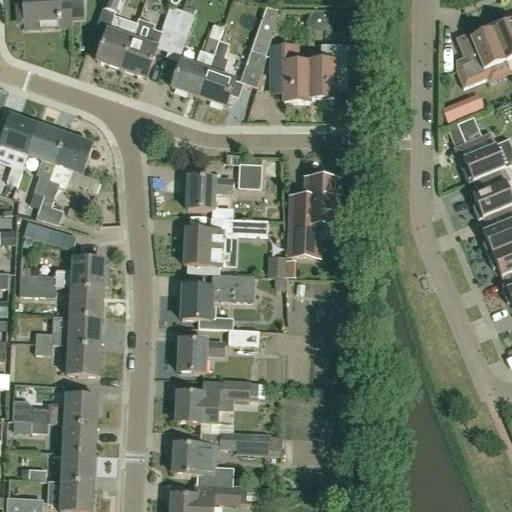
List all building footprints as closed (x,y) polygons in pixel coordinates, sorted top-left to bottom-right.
[(23,0),(23,5),(17,9),(18,25),(25,29),(25,32),(72,29),(70,5),(83,5),(83,0),(23,0)] [(105,0),(101,13),(114,17),(119,19),(125,0),(105,0)] [(182,15),(169,10),(161,34),(174,38),(182,15)] [(266,10),(258,32),(272,37),(280,14),(266,10)] [(186,42),(194,19),(182,15),(174,38),(186,42)] [(112,18),(106,35),(96,64),(120,73),(137,27),(114,19),(112,18)] [(511,22),(508,20),(491,27),(506,64),(511,61),(511,22)] [(137,27),(120,73),(145,82),(161,36),(153,33),(154,28),(139,23),(137,27)] [(484,73),(506,64),(491,27),(473,35),(472,40),(469,41),(477,60),(465,65),(456,69),(456,75),(463,92),(488,82),(484,73)] [(472,40),(473,35),(456,42),(463,59),(456,62),(456,69),(465,65),(477,60),(469,41),(472,40)] [(180,65),(171,91),(197,100),(217,44),(209,41),(203,56),(201,55),(196,71),(180,65)] [(217,44),(197,100),(225,110),(229,98),(238,101),(242,88),(221,80),(227,64),(222,63),(228,48),(217,44)] [(309,65),(309,107),(310,107),(310,103),(334,103),(334,76),(347,76),(347,49),(321,49),(321,65),(309,65)] [(309,107),(309,65),(308,65),(308,67),(297,67),(297,50),(271,50),(271,79),(270,79),(270,99),(284,99),(284,107),(309,107)] [(250,54),(240,85),(258,91),(258,90),(266,60),(265,59),(250,54)] [(484,73),(488,82),(489,86),(511,77),(510,73),(506,64),(484,73)] [(459,106),(457,106),(443,113),(449,128),(464,121),(466,121),(459,106)] [(0,150),(27,160),(38,129),(10,119),(0,147),(0,150)] [(445,132),(460,169),(464,164),(463,162),(481,154),(476,142),(481,140),(473,120),(445,132)] [(55,169),(65,139),(38,129),(27,160),(41,165),(35,180),(39,181),(34,196),(44,200),(50,184),(49,184),(54,169),(55,169)] [(464,164),(460,169),(468,187),(473,185),(491,178),(505,172),(511,168),(511,151),(508,143),(495,148),(490,136),(481,140),(476,142),(481,154),(463,162),(464,164)] [(54,204),(60,187),(67,190),(72,176),(81,179),(92,148),(65,139),(55,169),(54,169),(49,184),(50,184),(44,200),(41,211),(40,211),(35,224),(58,231),(64,216),(51,212),(54,204)] [(238,169),(237,193),(260,194),(261,170),(238,169)] [(6,186),(6,187),(16,190),(22,174),(11,171),(6,186)] [(501,214),(511,209),(511,201),(506,186),(510,184),(505,172),(491,178),(496,189),(477,196),(473,198),(477,208),(472,210),(478,224),(483,222),(501,214)] [(491,178),(473,185),(477,196),(496,189),(491,178)] [(213,215),(213,212),(214,196),(232,197),(232,183),(189,181),(187,214),(211,215),(213,215)] [(337,229),(339,184),(307,183),(306,201),(292,201),(290,260),(318,261),(319,241),(335,241),(336,229),(337,229)] [(487,259),(511,249),(511,209),(501,214),(505,225),(487,233),(482,235),(487,245),(482,247),(487,259)] [(501,214),(483,222),(487,233),(505,225),(501,214)] [(238,224),(237,238),(265,240),(265,225),(238,224)] [(23,241),(46,248),(50,234),(27,227),(23,241)] [(16,247),(16,234),(0,234),(0,247),(16,247)] [(219,279),(220,272),(220,253),(232,253),(233,238),(211,237),(211,236),(186,235),(185,270),(189,270),(188,279),(219,279)] [(511,249),(487,259),(493,272),(497,271),(501,281),(511,276),(511,249)] [(285,282),(285,280),(286,263),(286,261),(269,260),(268,281),(285,282)] [(39,279),(39,280),(29,279),(30,261),(21,261),(19,289),(55,291),(72,291),(104,293),(104,291),(109,291),(110,271),(105,271),(106,264),(73,262),(72,277),(55,276),(55,280),(39,279)] [(511,276),(501,281),(506,292),(511,289),(511,276)] [(0,292),(8,293),(9,278),(0,278),(0,292)] [(253,281),(244,281),(220,280),(220,293),(183,291),(182,324),(186,324),(185,332),(210,333),(210,325),(211,325),(212,305),(231,306),(253,307),(253,281)] [(55,291),(19,289),(18,301),(55,303),(55,301),(55,291)] [(511,289),(506,292),(501,293),(507,307),(511,305),(511,306),(511,289)] [(70,321),(103,323),(104,293),(72,291),(70,321)] [(101,352),(103,323),(70,321),(69,350),(101,352)] [(232,334),(216,333),(216,334),(228,335),(227,350),(258,351),(259,341),(268,341),(267,336),(259,336),(232,334)] [(35,349),(52,349),(53,338),(35,338),(35,349)] [(206,346),(206,345),(181,344),(179,377),(204,378),(205,359),(223,360),(224,347),(206,346)] [(52,361),(52,349),(35,349),(34,360),(52,361)] [(100,380),(101,352),(69,350),(67,379),(100,380)] [(0,393),(8,393),(9,379),(0,378),(0,393)] [(223,401),(234,401),(249,402),(257,402),(258,386),(250,386),(224,385),(223,386),(223,401)] [(218,400),(203,400),(203,397),(202,397),(178,396),(176,426),(200,427),(217,428),(218,413),(218,400)] [(64,428),(98,430),(99,400),(66,399),(65,410),(48,409),(47,412),(34,411),(28,405),(13,404),(13,425),(31,426),(33,426),(48,427),(64,428)] [(48,427),(33,426),(31,426),(31,437),(48,438),(48,427)] [(63,457),(96,459),(98,430),(64,428),(63,457)] [(219,437),(218,452),(218,454),(235,455),(235,459),(280,461),(282,441),(270,441),(270,439),(219,437)] [(196,489),(214,490),(216,452),(199,451),(199,449),(176,448),(175,463),(171,464),(170,475),(174,476),(174,478),(197,480),(196,489)] [(61,486),(95,488),(96,459),(63,457),(61,486)] [(46,485),(46,474),(28,474),(28,485),(46,485)] [(59,511),(93,511),(95,488),(61,486),(47,485),(46,508),(60,509),(59,511)] [(239,491),(214,490),(196,489),(196,500),(173,499),(172,511),(211,511),(212,508),(239,509),(239,491)] [(8,501),(7,511),(42,511),(43,503),(8,501)]
